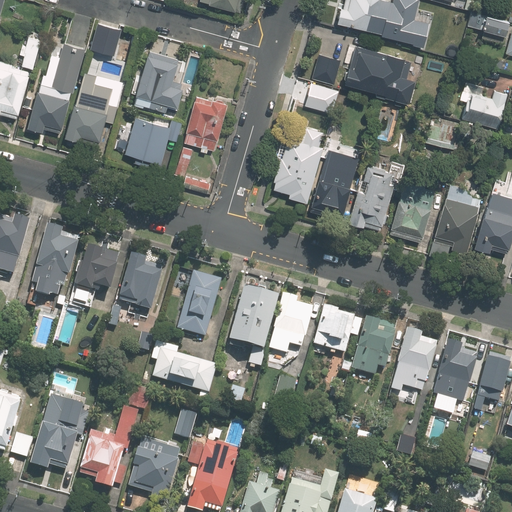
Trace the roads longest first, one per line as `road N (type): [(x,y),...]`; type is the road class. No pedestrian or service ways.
road 1 (residential): [(511,309),(224,227)]
road 2 (residential): [(224,227),(0,162)]
road 3 (residential): [(97,0),(273,51)]
road 4 (residential): [(224,227),(273,51)]
